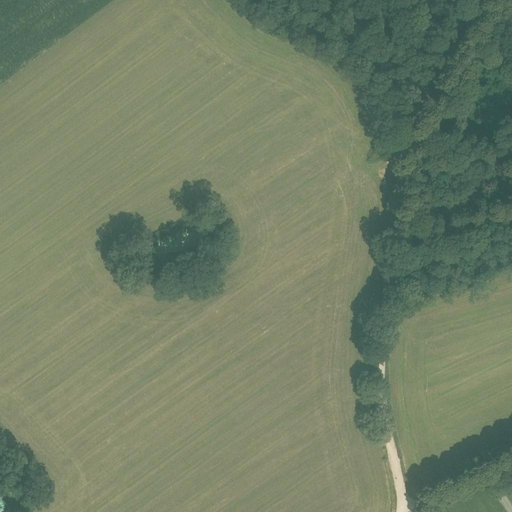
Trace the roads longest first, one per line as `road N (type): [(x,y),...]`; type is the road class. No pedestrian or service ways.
road 1 (track): [(405,511),(376,356),(394,235),(427,133)]
road 2 (track): [(427,133),(494,0)]
